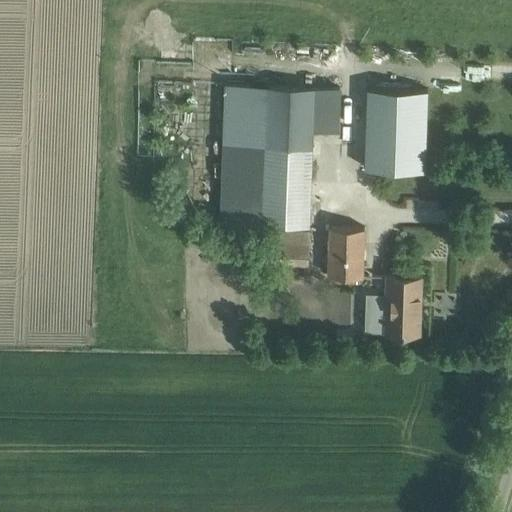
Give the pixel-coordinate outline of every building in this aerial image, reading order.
[(215,43),(216,59),(232,58),(231,42),(215,43)] [(226,80),(220,219),(308,222),(314,83),(226,80)] [(366,86),(364,166),(424,168),(424,149),(426,88),(366,86)] [(164,93),(162,109),(186,113),(188,96),(164,93)] [(330,224),(328,273),(362,274),(364,225),(330,224)] [(276,229),(274,262),(308,264),(309,230),(276,229)] [(367,292),(365,329),(384,330),(418,331),(420,274),(386,273),(385,292),(367,292)]
